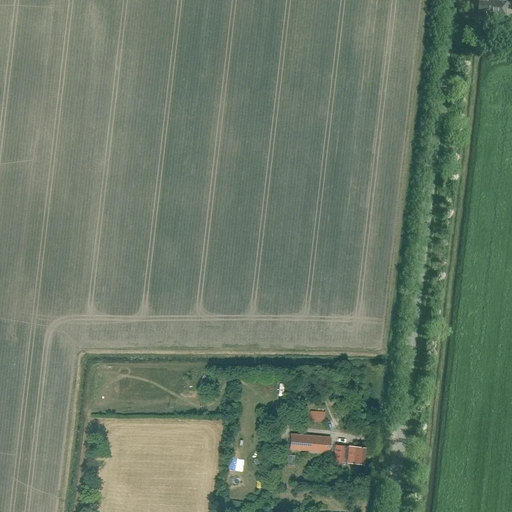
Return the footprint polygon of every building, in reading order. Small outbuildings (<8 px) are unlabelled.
[(189,0),(190,6),(178,6),(180,20),(203,18),(201,0),(189,0)] [(318,0),(315,12),(336,17),(339,5),(318,0)] [(507,2),(490,0),(488,0),(488,2),(480,1),(479,10),(487,11),(487,13),(506,15),(507,2)] [(229,1),(211,2),(214,27),(231,24),(238,23),(237,11),(230,12),(229,1)] [(371,10),(370,34),(390,35),(391,22),(385,22),(385,10),(371,10)] [(315,12),(312,24),(333,29),(336,17),(315,12)] [(231,24),(214,27),(216,50),(240,48),(239,35),(233,35),(231,24)] [(312,24),(310,36),(330,41),(333,29),(312,24)] [(205,38),(182,41),(184,62),(196,61),(195,53),(206,52),(205,38)] [(360,39),(359,56),(382,57),(383,41),(360,39)] [(308,42),(304,58),(327,63),(331,47),(308,42)] [(359,56),(358,72),(382,73),(382,57),(359,56)] [(304,58),(300,74),(323,79),(327,63),(304,58)] [(359,78),(359,90),(379,91),(380,79),(359,78)] [(299,80),(297,92),(316,96),(319,84),(299,80)] [(359,90),(358,102),(378,103),(379,91),(359,90)] [(297,92),(294,104),(314,108),(316,96),(297,92)] [(358,102),(357,115),(378,116),(378,103),(358,102)] [(287,133),(288,144),(308,144),(308,132),(287,133)] [(353,135),(350,151),(373,155),(375,139),(353,135)] [(288,144),(288,156),(309,156),(308,144),(288,144)] [(350,151),(347,167),(370,171),(373,155),(350,151)] [(168,156),(162,179),(177,183),(183,160),(168,156)] [(288,156),(288,169),(309,168),(309,156),(288,156)] [(183,160),(177,183),(193,187),(199,164),(183,160)] [(288,169),(288,181),(309,181),(309,168),(288,169)] [(215,178),(202,178),(203,202),(223,202),(223,189),(216,189),(215,178)] [(354,179),(350,202),(370,206),(372,194),(366,193),(368,181),(354,179)] [(303,187),(282,187),(282,200),(289,200),(289,212),(303,211),(303,187)] [(330,191),(318,192),(318,210),(330,210),(330,191)] [(155,205),(149,228),(161,231),(162,225),(173,228),(177,211),(155,205)] [(202,206),(197,229),(216,234),(218,223),(212,221),(215,209),(202,206)] [(327,421),(327,410),(312,410),(312,422),(327,421)] [(268,446),(277,446),(278,435),(269,434),(268,446)] [(330,437),(290,434),(288,448),(328,451),(330,437)] [(363,465),(365,448),(346,446),(335,445),(332,471),(341,471),(342,463),(345,463),(363,465)]
